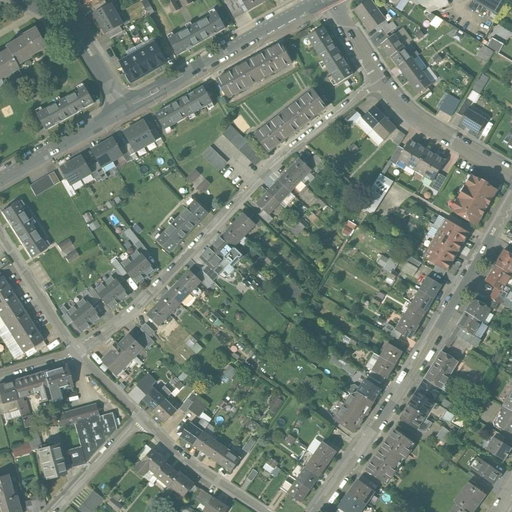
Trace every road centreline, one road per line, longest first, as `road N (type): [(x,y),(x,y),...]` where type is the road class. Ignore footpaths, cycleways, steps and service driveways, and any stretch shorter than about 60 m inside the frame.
road 1 (residential): [(377,77),(262,165),(114,324),(75,351)]
road 2 (residential): [(511,197),(361,454),(316,511)]
road 3 (secondary): [(122,108),(321,0)]
road 4 (residential): [(511,180),(437,132),(377,77)]
road 5 (residential): [(263,511),(142,420)]
road 6 (secondary): [(0,181),(122,108)]
road 7 (residential): [(122,108),(79,31),(36,0)]
road 8 (residential): [(75,351),(0,236)]
road 9 (residential): [(142,420),(49,511)]
